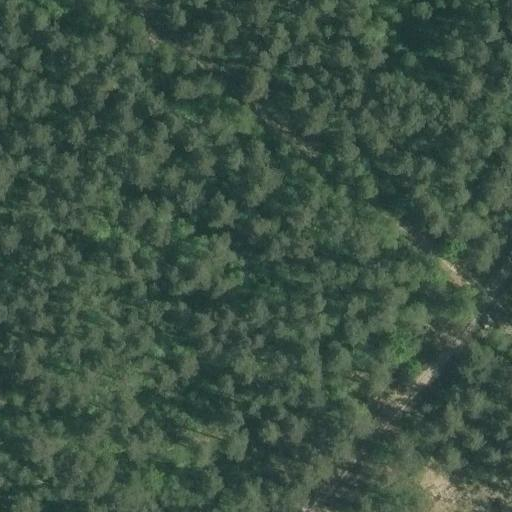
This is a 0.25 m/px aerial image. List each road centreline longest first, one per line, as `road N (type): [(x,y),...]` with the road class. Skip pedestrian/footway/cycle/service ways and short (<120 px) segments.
road 1 (track): [(487,307),(434,252),(122,0)]
road 2 (track): [(487,307),(302,511)]
